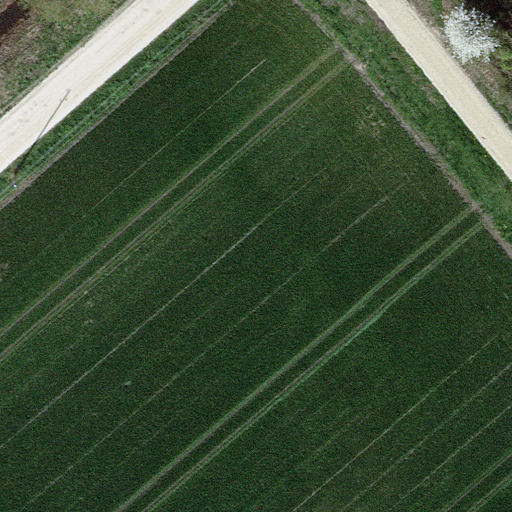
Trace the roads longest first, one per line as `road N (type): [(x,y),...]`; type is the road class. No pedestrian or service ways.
road 1 (track): [(373,0),(511,170)]
road 2 (unclassified): [(0,137),(157,0)]
